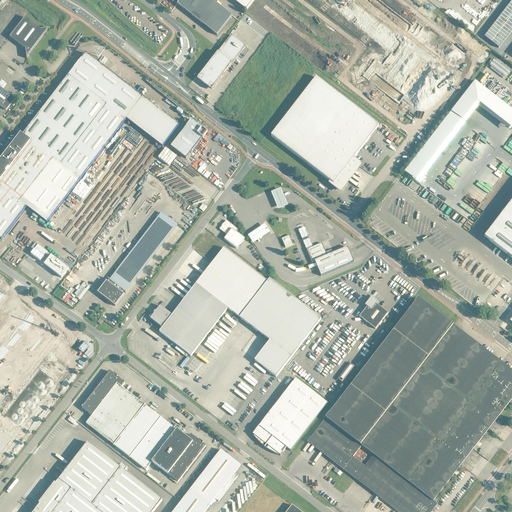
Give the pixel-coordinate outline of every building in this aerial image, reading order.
[(174,2),(177,5),(185,11),(193,0),(174,0),(172,3),(173,3),(174,2)] [(201,23),(216,4),(210,0),(193,0),(185,11),(201,23)] [(254,0),(232,0),(246,11),(254,0)] [(424,0),(277,0),(426,115),(470,58),(475,62),(479,57),(474,54),(481,44),(424,0)] [(511,0),(484,37),(498,48),(511,30),(511,0)] [(232,16),(216,4),(201,23),(217,36),(232,16)] [(10,38),(11,38),(26,50),(27,59),(27,57),(48,29),(50,29),(41,30),(25,18),(10,38)] [(231,35),(214,57),(197,79),(211,91),(245,47),(231,35)] [(0,238),(2,240),(26,208),(47,223),(126,120),(162,147),(179,125),(86,54),(24,133),(27,135),(25,137),(23,136),(22,135),(0,164),(0,238)] [(510,69),(497,59),(495,61),(508,72),(510,69)] [(492,66),(491,67),(490,68),(503,78),(505,76),(492,66)] [(354,158),(379,126),(316,78),(271,136),(329,181),(330,182),(328,184),(341,194),(346,188),(363,165),(354,158)] [(13,101),(14,102),(15,99),(0,87),(0,106),(2,108),(3,108),(6,111),(13,101)] [(186,159),(202,138),(207,132),(191,120),(170,147),(186,159)] [(280,187),(271,190),(278,208),(287,204),(280,187)] [(96,208),(100,202),(78,189),(75,195),(96,208)] [(511,201),(484,238),(511,259),(511,201)] [(114,305),(123,293),(124,292),(125,293),(126,293),(125,293),(177,226),(161,213),(109,280),(108,279),(107,279),(109,281),(108,282),(106,281),(98,293),(97,293),(115,307),(115,306),(114,305)] [(89,234),(100,220),(95,216),(84,230),(89,234)] [(239,230),(226,221),(219,230),(227,235),(224,239),(237,249),(245,239),(237,233),(239,230)] [(247,234),(253,242),(270,231),(264,223),(247,234)] [(293,245),(291,240),(289,236),(282,239),(285,248),(293,245)] [(38,244),(31,254),(40,261),(47,252),(38,244)] [(313,248),(307,250),(310,259),(312,263),(315,262),(318,269),(321,277),(354,263),(351,255),(348,248),(347,248),(333,254),(332,251),(331,251),(326,253),(322,244),(313,248)] [(68,250),(73,254),(77,249),(72,245),(68,250)] [(321,319),(269,280),(267,282),(224,249),(172,316),(160,306),(150,319),(162,328),(159,332),(191,357),(228,309),(270,341),(254,361),(276,378),(321,319)] [(76,266),(84,256),(79,252),(71,262),(76,266)] [(69,269),(68,268),(51,255),(44,265),(62,278),(69,269)] [(0,288),(0,413),(61,335),(51,327),(51,328),(0,288)] [(367,307),(359,317),(375,330),(376,329),(388,313),(376,304),(378,302),(371,297),(365,306),(367,307)] [(433,501),(473,450),(511,398),(511,371),(463,334),(456,329),(454,332),(452,330),(454,327),(418,299),(307,442),(398,511),(430,511),(437,504),(433,501)] [(337,379),(343,384),(356,368),(349,363),(337,379)] [(125,384),(124,383),(110,372),(82,408),(92,416),(86,424),(114,445),(145,406),(122,388),(125,384)] [(253,435),(255,436),(254,437),(254,436),(253,436),(254,437),(255,439),(256,440),(257,441),(259,442),(260,443),(261,445),(262,446),(264,447),(264,446),(263,446),(263,445),(265,447),(264,448),(265,448),(265,447),(267,448),(267,449),(266,448),(267,450),(270,451),(271,452),(273,453),(275,454),(278,456),(279,455),(278,455),(278,454),(280,456),(286,448),(291,451),(327,404),(296,379),(253,435)] [(188,439),(145,406),(114,445),(146,470),(152,462),(171,477),(170,478),(177,484),(206,446),(193,437),(191,440),(188,438),(188,439)] [(153,511),(162,501),(88,443),(62,476),(59,480),(56,484),(55,483),(39,504),(40,505),(37,509),(34,511),(153,511)] [(221,450),(190,490),(173,511),(204,511),(210,505),(215,499),(218,502),(235,480),(233,478),(236,475),(234,474),(240,466),(221,450)]
